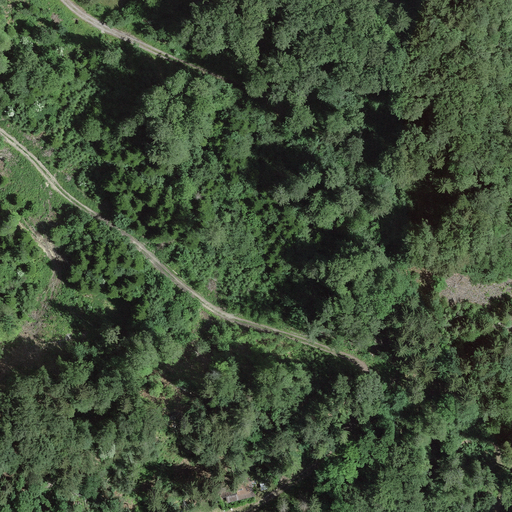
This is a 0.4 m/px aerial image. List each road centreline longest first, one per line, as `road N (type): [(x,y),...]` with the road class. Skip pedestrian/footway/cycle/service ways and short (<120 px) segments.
road 1 (track): [(375,393),(362,361),(215,308),(77,203),(0,132)]
road 2 (track): [(67,0),(78,13),(273,103),(357,154),(442,182)]
road 3 (track): [(250,511),(312,471),(375,393)]
road 4 (track): [(273,103),(271,88),(201,0)]
